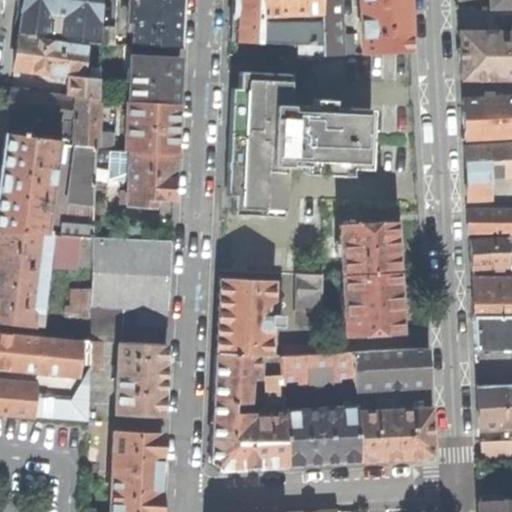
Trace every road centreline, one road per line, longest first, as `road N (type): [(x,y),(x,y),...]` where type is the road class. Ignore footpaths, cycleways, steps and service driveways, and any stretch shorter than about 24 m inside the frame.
road 1 (residential): [(207,0),(183,494)]
road 2 (residential): [(466,478),(432,0)]
road 3 (residential): [(183,494),(466,478)]
